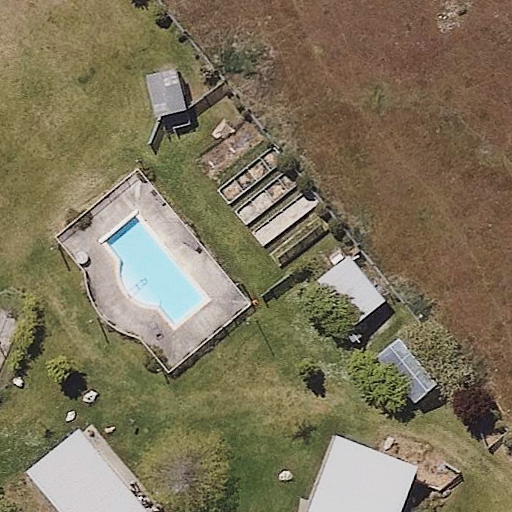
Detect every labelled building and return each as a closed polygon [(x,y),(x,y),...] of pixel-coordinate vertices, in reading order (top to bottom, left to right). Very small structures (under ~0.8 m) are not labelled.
[(190,67),(150,72),(158,127),(198,122),(190,67)] [(108,286),(179,209),(131,165),(60,242),(108,286)] [(176,376),(258,297),(189,224),(107,303),(176,376)] [(346,249),(316,274),(364,330),(393,306),(346,249)] [(412,330),(375,359),(418,414),(455,385),(412,330)] [(414,511),(429,472),(336,438),(308,511),(160,511),(78,429),(27,471),(63,511),(414,511)]
